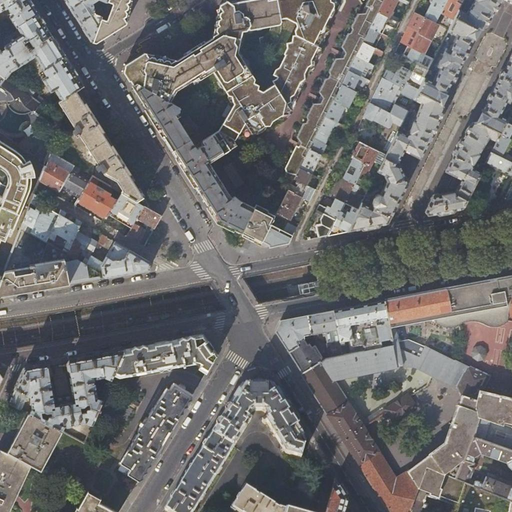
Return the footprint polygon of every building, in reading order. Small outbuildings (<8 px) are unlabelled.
[(0,0),(0,11),(7,7),(11,14),(8,16),(15,28),(16,27),(39,13),(30,0),(0,0)] [(92,2),(96,0),(102,0),(107,2),(107,0),(82,0),(70,7),(79,22),(92,42),(102,15),(95,12),(92,8),(93,7),(93,6),(93,4),(92,2)] [(107,0),(107,2),(102,15),(92,42),(92,43),(96,43),(122,27),(128,0),(107,0)] [(232,100),(236,101),(235,105),(237,107),(222,132),(234,139),(235,140),(239,133),(249,127),(257,131),(291,110),(289,107),(293,98),(298,95),(321,48),(318,46),(324,33),(321,32),(334,6),(333,1),(333,0),(248,0),(245,1),(224,4),(221,18),(216,39),(211,43),(187,57),(177,64),(156,60),(140,56),(126,65),(124,73),(126,77),(129,81),(130,81),(133,86),(138,84),(172,104),(179,93),(200,79),(202,82),(215,73),(222,84),(225,85),(224,88),(232,100)] [(292,181),(293,178),(298,168),(299,168),(309,149),(324,118),(325,116),(333,99),(341,84),(348,70),(355,56),(362,41),(369,27),(377,12),(382,0),(370,0),(371,1),(369,4),(371,5),(370,8),(376,11),(375,14),(367,10),(365,14),(362,16),(356,16),(350,27),(351,30),(350,33),(347,33),(342,45),(345,52),(341,59),(333,62),(320,89),(323,97),(320,104),(311,107),(305,118),(306,121),(305,124),(302,124),(297,135),(300,137),(301,140),(298,147),(296,151),(293,151),(284,169),(287,173),(285,176),(286,178),(292,181)] [(511,0),(474,0),(466,13),(459,10),(447,32),(455,36),(449,49),(446,48),(437,66),(439,68),(433,81),(425,77),(418,90),(413,101),(420,104),(412,123),(411,123),(408,132),(409,133),(406,134),(405,136),(397,132),(385,156),(381,164),(377,173),(384,176),(383,177),(386,182),(380,195),(379,195),(376,195),(375,196),(374,197),(372,199),(371,202),(371,204),(370,207),(362,203),(358,210),(348,231),(387,223),(404,190),(409,181),(406,176),(405,177),(399,164),(397,163),(404,150),(420,159),(428,143),(429,143),(429,142),(430,142),(444,107),(442,102),(445,95),(451,83),(459,67),(468,50),(474,38),(478,31),(483,29),(493,14),(501,0),(503,0),(511,4),(511,42),(511,43),(511,44),(511,51),(510,56),(504,68),(495,84),(487,101),(481,113),(477,120),(472,122),(452,153),(453,155),(444,172),(452,176),(449,182),(446,189),(447,190),(447,193),(439,195),(439,193),(433,194),(425,211),(428,215),(462,208),(480,173),(473,169),(473,168),(472,165),(473,164),(479,154),(478,154),(489,138),(496,141),(500,134),(506,122),(507,119),(499,115),(506,101),(509,103),(511,96),(511,0)] [(396,0),(382,0),(377,12),(388,17),(393,8),(396,0)] [(402,42),(407,45),(401,56),(404,57),(415,63),(428,70),(447,32),(459,10),(463,0),(446,0),(435,23),(424,17),(415,12),(405,31),(405,34),(402,42)] [(432,0),(429,7),(424,17),(435,23),(446,0),(432,0)] [(396,29),(399,22),(388,17),(377,12),(369,27),(381,33),(384,27),(386,24),(396,29)] [(61,48),(39,13),(16,27),(20,35),(3,46),(5,49),(1,52),(0,50),(0,73),(6,78),(11,71),(34,57),(46,75),(45,77),(43,74),(39,76),(49,92),(54,89),(60,100),(76,90),(84,85),(61,48)] [(388,37),(381,33),(369,27),(362,41),(374,48),(377,41),(380,36),(390,41),(391,38),(388,37)] [(355,56),(367,62),(370,56),(374,48),(362,41),(355,56)] [(371,67),(373,65),(367,62),(355,56),(348,70),(360,76),(365,66),(370,68),(371,67)] [(395,74),(386,69),(382,77),(402,88),(405,83),(418,90),(425,77),(428,70),(415,63),(404,57),(400,65),(395,74)] [(367,83),(368,80),(360,76),(348,70),(341,84),(353,90),(356,82),(362,86),(365,81),(367,83)] [(20,89),(6,78),(0,73),(0,100),(1,100),(3,100),(5,100),(7,100),(8,101),(9,104),(11,105),(13,107),(16,109),(19,110),(23,111),(25,111),(27,110),(28,112),(29,114),(30,116),(30,118),(30,120),(30,123),(28,123),(27,123),(24,124),(23,126),(21,128),(21,130),(21,133),(21,135),(30,144),(30,146),(30,148),(30,150),(29,152),(28,154),(44,166),(44,165),(50,152),(49,151),(62,120),(47,109),(38,102),(20,89)] [(402,88),(382,77),(375,91),(369,103),(390,113),(402,88)] [(418,90),(405,83),(402,88),(390,113),(369,103),(363,116),(367,118),(371,120),(372,120),(382,125),(371,148),(385,156),(397,132),(413,101),(418,90)] [(197,148),(191,138),(211,126),(172,104),(138,84),(133,86),(132,86),(145,106),(168,142),(187,173),(208,206),(217,221),(232,229),(241,233),(254,207),(241,201),(234,196),(231,198),(209,162),(236,145),(234,140),(234,139),(222,132),(197,148)] [(350,103),(356,92),(353,90),(341,84),(333,99),(345,105),(348,107),(350,103)] [(22,86),(20,89),(38,102),(47,109),(51,106),(38,96),(37,96),(33,93),(33,92),(27,87),(26,88),(22,86)] [(136,186),(76,90),(60,100),(58,102),(75,129),(72,131),(76,137),(79,135),(98,165),(95,167),(97,170),(92,176),(99,180),(120,192),(143,205),(151,209),(136,186)] [(342,112),(345,105),(333,99),(325,116),(337,122),(342,112)] [(342,125),(337,122),(325,116),(324,118),(309,149),(323,156),(325,154),(322,152),(324,149),(326,144),(325,143),(334,125),(345,131),(346,128),(342,125)] [(511,125),(506,122),(500,134),(508,138),(511,129),(511,125)] [(501,158),(511,139),(508,138),(500,134),(496,141),(490,152),(501,158)] [(0,141),(0,165),(7,170),(9,172),(10,174),(11,177),(11,179),(10,182),(4,198),(0,196),(0,238),(4,240),(10,227),(12,228),(30,187),(31,182),(30,177),(34,176),(33,168),(29,160),(26,162),(18,153),(0,141)] [(366,175),(373,160),(381,164),(385,156),(371,148),(359,142),(354,152),(351,157),(364,164),(360,172),(366,175)] [(311,174),(312,174),(320,159),(328,164),(330,160),(323,156),(309,149),(299,168),(311,174)] [(62,187),(71,171),(74,166),(50,152),(44,165),(44,166),(39,179),(47,184),(59,192),(62,187)] [(511,173),(511,163),(504,160),(501,158),(490,152),(485,164),(480,173),(506,186),(511,173)] [(342,178),(354,184),(360,172),(364,164),(351,157),(349,156),(343,169),(339,176),(342,178)] [(293,178),(306,185),(310,178),(311,174),(299,168),(298,168),(293,178)] [(89,182),(71,171),(62,187),(66,190),(79,198),(89,182)] [(95,186),(99,180),(92,176),(89,182),(79,198),(77,202),(88,209),(105,219),(108,214),(116,200),(109,196),(110,194),(104,191),(102,193),(94,189),(95,186)] [(312,196),(315,190),(306,185),(293,178),(292,181),(287,190),(302,197),(309,201),(312,196)] [(365,196),(368,191),(354,184),(342,178),(337,189),(332,197),(334,198),(344,203),(351,207),(358,210),(362,203),(363,200),(354,196),(356,192),(365,196)] [(511,182),(502,201),(511,198),(511,182)] [(276,213),(291,220),(295,210),(302,197),(287,190),(276,213)] [(116,200),(108,214),(122,222),(131,228),(143,205),(120,192),(116,200)] [(31,227),(38,212),(42,206),(38,203),(41,198),(33,194),(30,203),(35,206),(33,210),(28,207),(23,222),(31,227)] [(326,209),(318,205),(316,209),(327,215),(336,219),(341,208),(344,203),(334,198),(328,212),(325,211),(326,209)] [(43,205),(42,206),(38,212),(31,227),(29,232),(46,242),(48,237),(54,222),(58,214),(48,208),(43,205)] [(137,243),(146,229),(136,223),(139,219),(154,228),(162,215),(151,209),(143,205),(131,228),(126,237),(129,238),(137,243)] [(282,232),(262,223),(267,213),(254,207),(241,233),(269,246),(277,245),(288,243),(292,236),(296,227),(287,223),(282,232)] [(341,208),(336,219),(332,227),(328,235),(339,233),(348,231),(358,210),(351,207),(348,212),(341,208)] [(324,223),(327,215),(316,209),(303,235),(306,239),(320,236),(328,235),(332,227),(324,223)] [(65,218),(63,217),(66,213),(61,210),(58,214),(54,222),(48,237),(53,240),(56,233),(66,239),(63,245),(69,249),(73,240),(77,231),(81,222),(76,219),(74,223),(65,218)] [(85,235),(77,231),(73,240),(75,242),(73,245),(78,247),(79,244),(93,252),(95,247),(97,242),(85,235)] [(102,243),(107,236),(101,233),(97,242),(95,247),(97,248),(99,243),(101,244),(102,244),(102,243)] [(150,262),(115,241),(101,262),(91,256),(87,265),(106,277),(149,269),(150,262)] [(4,271),(2,277),(0,282),(0,295),(17,292),(55,286),(69,283),(65,257),(67,254),(66,254),(48,243),(40,262),(42,262),(29,264),(29,266),(4,271)] [(87,265),(67,254),(65,257),(69,283),(80,281),(106,277),(87,265)] [(405,297),(384,301),(389,328),(395,327),(426,321),(428,327),(429,330),(431,333),(433,334),(434,336),(437,337),(441,338),(444,339),(446,339),(449,338),(451,337),(454,336),(455,335),(456,332),(457,330),(458,329),(459,327),(461,326),(462,324),(464,323),(466,322),(468,322),(471,322),(473,322),(476,322),(479,324),(481,325),(482,326),(483,327),(484,328),(487,329),(489,329),(491,330),(494,330),(497,329),(500,328),(502,327),(504,326),(506,324),(508,322),(509,315),(511,296),(511,295),(511,276),(509,277),(480,283),(452,288),(431,292),(405,297)] [(360,305),(334,310),(342,355),(392,345),(389,328),(384,301),(360,305)] [(320,313),(308,315),(311,335),(325,333),(328,357),(342,355),(334,310),(320,313)] [(304,336),(311,335),(308,315),(288,319),(281,320),(276,332),(288,352),(299,345),(298,344),(304,340),(304,336)] [(359,464),(380,453),(334,380),(413,367),(457,386),(467,366),(424,346),(424,345),(407,337),(396,339),(395,327),(389,328),(392,345),(342,355),(328,357),(325,357),(324,358),(302,373),(335,426),(353,454),(359,464)] [(202,335),(124,350),(113,375),(119,377),(183,365),(183,367),(185,366),(184,364),(197,363),(200,364),(198,368),(206,373),(217,355),(207,342),(202,335)] [(307,344),(304,340),(298,344),(299,345),(288,352),(293,359),(302,373),(324,358),(315,344),(312,346),(309,343),(307,344)] [(24,410),(27,403),(24,402),(27,395),(30,396),(30,397),(32,408),(29,413),(62,431),(64,426),(85,422),(92,425),(103,400),(97,398),(93,377),(102,376),(111,380),(113,375),(124,350),(68,360),(66,363),(68,370),(70,371),(75,402),(55,406),(49,374),(51,372),(49,366),(47,364),(34,366),(23,367),(15,386),(8,402),(24,410)] [(467,366),(457,386),(462,396),(476,401),(480,392),(489,376),(467,366)] [(128,473),(139,480),(150,463),(162,443),(178,417),(192,394),(185,389),(185,387),(181,384),(178,385),(173,382),(169,389),(166,388),(148,418),(146,417),(142,422),(140,421),(138,424),(140,425),(137,431),(139,432),(120,462),(131,469),(128,473)] [(193,511),(251,419),(249,417),(252,412),(254,410),(262,410),(264,412),(267,417),(262,421),(263,423),(265,421),(285,453),(301,457),(307,437),(291,413),(273,384),(256,384),(243,384),(238,391),(227,410),(204,447),(187,474),(170,502),(165,510),(167,511),(193,511)] [(511,427),(511,399),(480,392),(476,401),(462,396),(446,443),(408,471),(417,487),(457,501),(464,482),(454,478),(463,459),(473,437),(479,416),(511,427)] [(408,394),(385,408),(393,420),(416,406),(408,394)] [(41,471),(62,431),(29,413),(8,452),(20,459),(32,466),(41,471)] [(511,449),(511,427),(479,416),(473,437),(511,449)] [(511,449),(473,437),(463,459),(471,462),(473,456),(480,452),(505,462),(510,468),(511,468),(511,449)] [(0,475),(8,480),(20,459),(8,452),(7,454),(0,450),(0,475)] [(397,478),(380,453),(359,464),(363,470),(376,491),(388,509),(389,511),(408,511),(417,487),(408,471),(397,478)] [(21,487),(32,466),(20,459),(8,480),(21,487)] [(475,464),(471,462),(463,459),(454,478),(464,482),(511,501),(511,487),(484,477),(482,483),(475,480),(474,480),(468,478),(471,472),(472,472),(475,464)] [(21,487),(8,480),(0,475),(0,498),(1,499),(2,499),(13,505),(21,487)] [(326,511),(346,511),(348,503),(335,481),(326,511)] [(511,511),(511,501),(464,482),(457,501),(453,511),(511,511)] [(285,511),(286,510),(279,508),(245,486),(231,508),(237,511),(285,511)] [(116,511),(113,510),(99,503),(101,499),(88,491),(86,495),(78,507),(77,506),(73,511),(116,511)] [(0,511),(9,511),(13,505),(2,499),(1,499),(0,501),(0,511)]
